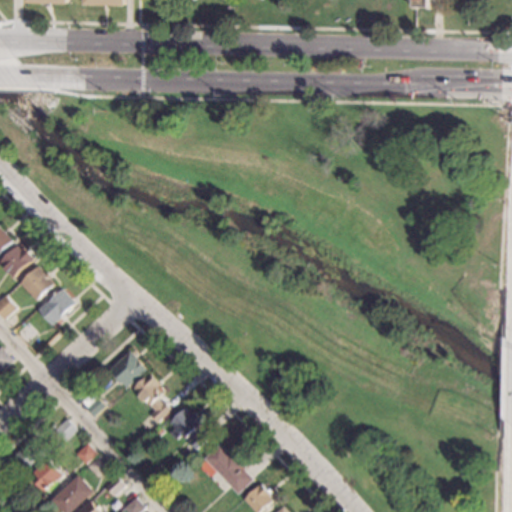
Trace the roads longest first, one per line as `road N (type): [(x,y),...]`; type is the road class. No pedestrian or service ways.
road 1 (secondary): [(511,50),(4,40)]
road 2 (residential): [(357,511),(0,163)]
road 3 (secondary): [(32,77),(420,88)]
road 4 (residential): [(136,298),(0,424)]
